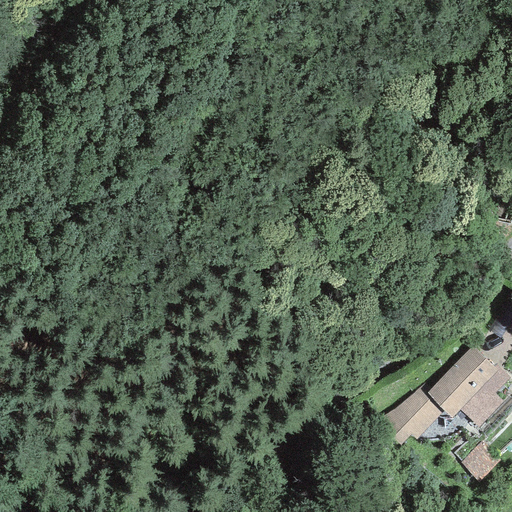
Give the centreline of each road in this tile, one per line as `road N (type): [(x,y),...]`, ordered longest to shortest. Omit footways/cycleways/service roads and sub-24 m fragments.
road 1 (track): [(225,0),(223,45),(179,164),(194,176),(313,58),(466,33),(511,9)]
road 2 (unclassified): [(183,511),(374,367),(443,325),(511,255)]
road 3 (track): [(65,0),(0,119)]
